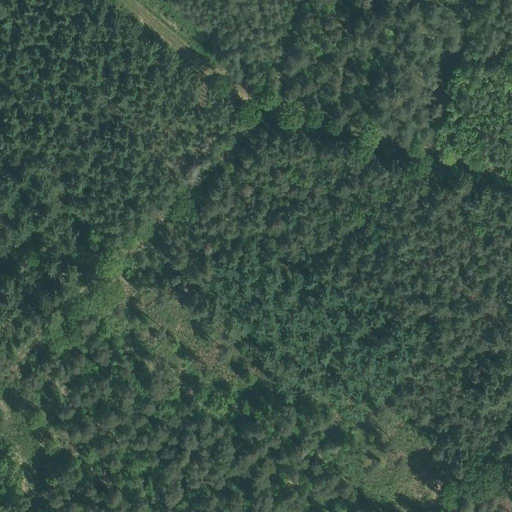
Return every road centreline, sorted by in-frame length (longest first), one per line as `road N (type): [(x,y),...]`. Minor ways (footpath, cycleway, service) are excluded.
road 1 (track): [(0,362),(257,107),(290,0)]
road 2 (track): [(511,168),(260,97),(135,0)]
road 3 (track): [(511,406),(420,511)]
